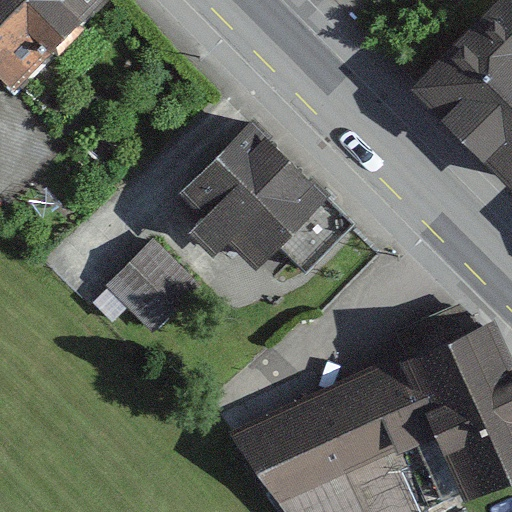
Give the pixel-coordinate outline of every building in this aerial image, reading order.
[(0,0),(0,88),(7,95),(102,0),(0,0)] [(511,0),(493,0),(404,95),(500,185),(511,172),(511,0)] [(252,123),(178,196),(203,221),(191,234),(214,257),(230,242),(257,270),(282,245),(308,272),(355,226),(252,123)] [(130,265),(109,285),(156,332),(202,288),(155,241),(130,265)] [(511,403),(477,331),(251,439),(286,511),(426,511),(511,471),(511,403)]
